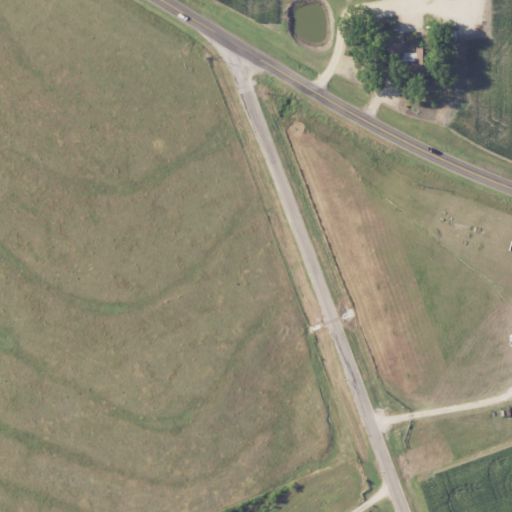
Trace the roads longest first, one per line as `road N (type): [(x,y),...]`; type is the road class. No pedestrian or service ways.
road 1 (residential): [(403,511),(228,41)]
road 2 (secondary): [(160,0),(350,112),(511,188)]
